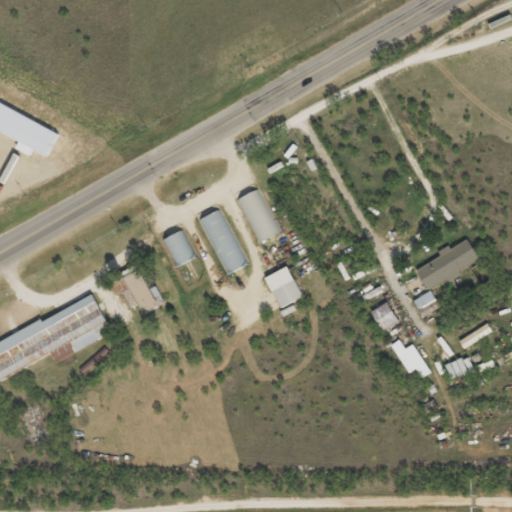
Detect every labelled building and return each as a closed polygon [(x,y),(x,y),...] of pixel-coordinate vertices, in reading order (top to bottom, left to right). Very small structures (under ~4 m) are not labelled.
[(279,231),(259,189),(236,199),(257,242),(279,231)] [(220,209),(199,220),(227,274),(248,263),(220,209)] [(165,237),(175,265),(194,258),(185,230),(165,237)] [(416,268),(429,290),(480,258),(467,238),(451,248),(450,247),(416,268)] [(121,272),(144,313),(160,304),(137,263),(121,272)] [(282,307),(304,295),(288,265),(266,277),(282,307)] [(414,300),(423,316),(440,306),(431,290),(414,300)] [(0,339),(0,377),(52,353),(55,360),(113,333),(94,295),(0,339)] [(383,330),(399,320),(388,301),(372,310),(383,330)] [(493,331),(489,323),(460,339),(464,346),(493,331)] [(407,372),(417,368),(421,376),(429,373),(415,343),(405,348),(401,339),(393,343),(407,372)]
